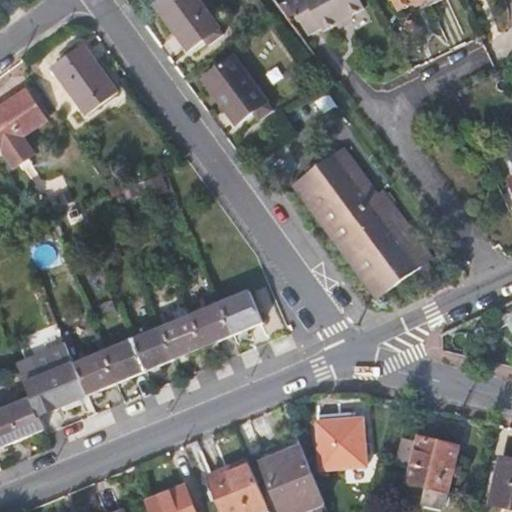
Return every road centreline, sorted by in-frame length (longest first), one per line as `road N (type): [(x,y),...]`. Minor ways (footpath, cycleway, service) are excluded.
road 1 (residential): [(89,0),(350,359)]
road 2 (residential): [(0,499),(350,359)]
road 3 (residential): [(478,64),(380,115),(506,285)]
road 4 (residential): [(506,285),(350,359)]
road 5 (residential): [(350,359),(511,397)]
